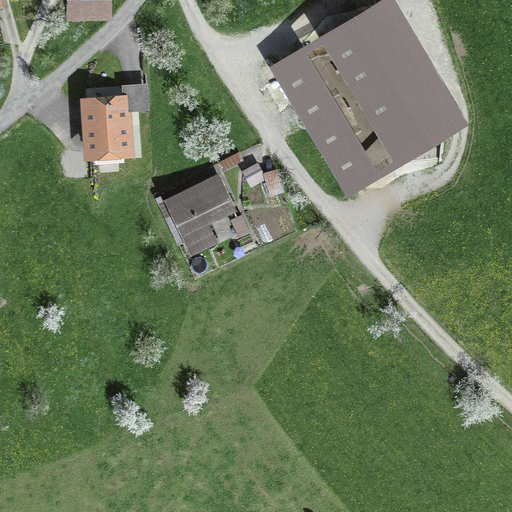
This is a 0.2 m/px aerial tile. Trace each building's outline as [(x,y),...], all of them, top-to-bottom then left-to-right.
[(70,0),(71,13),(105,13),(105,0),(70,0)] [(461,124),(388,3),(276,70),(349,192),(461,124)] [(90,154),(128,151),(124,101),(87,104),(90,154)] [(251,182),(263,176),(258,166),(246,173),(251,182)] [(265,175),(272,197),(283,193),(275,171),(265,175)] [(167,202),(190,252),(215,241),(206,223),(233,210),(218,178),(167,202)]
